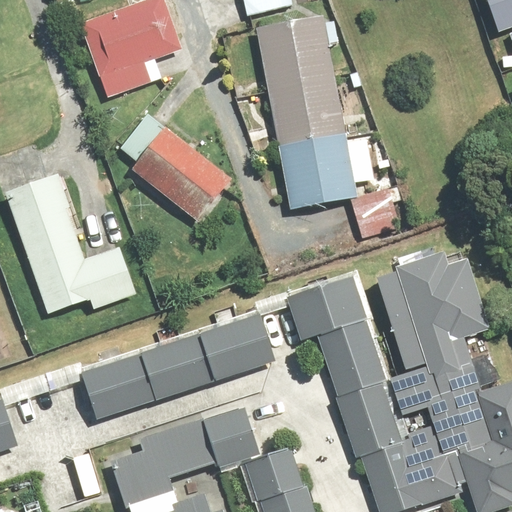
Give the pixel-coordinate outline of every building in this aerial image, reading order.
[(168,0),(153,0),(87,24),(114,96),(162,79),(156,60),(186,49),(168,0)] [(295,0),(247,0),(251,18),(297,7),(295,0)] [(511,0),(493,0),(505,33),(511,30),(511,0)] [(329,20),(260,32),(290,210),(359,199),(329,20)] [(171,133),(139,176),(208,226),(239,183),(171,133)] [(63,179),(14,195),(51,312),(96,298),(100,310),(144,296),(128,247),(89,259),(63,179)] [(361,201),(354,202),(360,240),(401,234),(394,195),(361,201)] [(414,450),(370,464),(385,511),(405,511),(462,494),(459,485),(473,480),(483,511),(506,511),(511,510),(511,383),(490,390),(473,339),(498,331),(476,261),(456,267),(452,254),(383,276),(415,375),(391,383),(414,450)] [(360,279),(292,300),(305,343),(322,337),(374,322),(360,279)] [(264,318),(204,337),(219,383),(279,364),(264,318)] [(374,322),(322,337),(341,399),(391,383),(374,322)] [(204,337),(145,356),(160,402),(219,383),(204,337)] [(145,356),(87,376),(102,421),(160,402),(145,356)] [(391,383),(341,399),(361,466),(370,464),(414,450),(391,383)] [(0,406),(0,454),(20,449),(6,404),(0,406)] [(232,511),(228,511),(216,511),(212,499),(182,508),(174,484),(262,456),(248,414),(150,446),(153,455),(119,466),(134,511),(232,511)] [(294,452),(249,467),(262,507),(268,504),(307,492),(294,452)] [(307,492),(268,504),(270,511),(320,511),(313,489),(307,492)]
